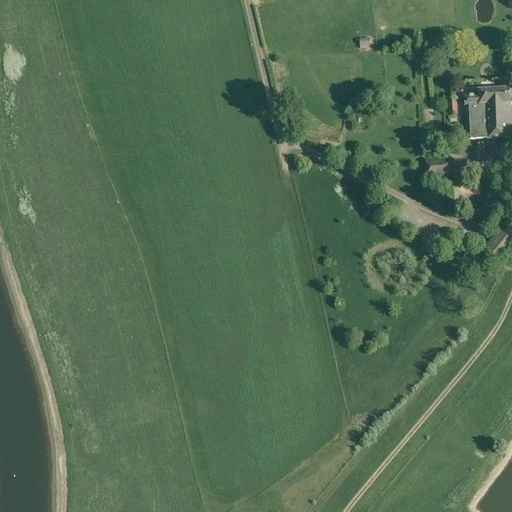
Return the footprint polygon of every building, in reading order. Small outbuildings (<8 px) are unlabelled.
[(418,37),(405,38),(406,45),(418,45),(418,37)] [(511,91),(511,89),(477,91),(478,96),(463,97),(464,107),(465,107),(467,141),(500,138),(501,149),(510,148),(509,138),(511,137),(511,127),(511,106),(511,105),(511,91)] [(446,98),(447,107),(447,115),(447,116),(457,115),(456,97),(446,98)] [(425,158),(427,183),(452,180),(449,156),(425,158)] [(438,183),(441,207),(455,206),(452,182),(438,183)] [(485,212),(506,217),(511,193),(490,189),(485,212)] [(484,249),(500,263),(511,247),(511,232),(503,225),(484,249)]
